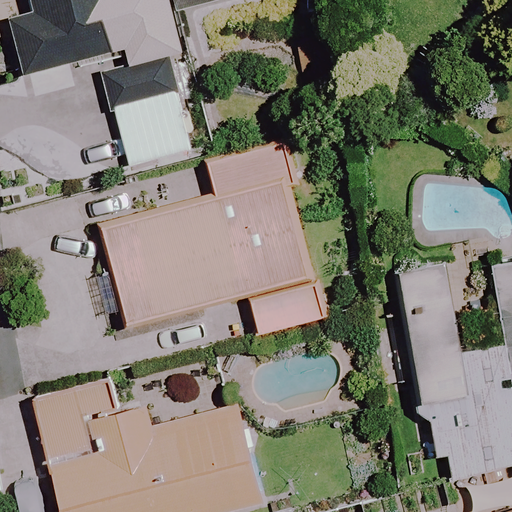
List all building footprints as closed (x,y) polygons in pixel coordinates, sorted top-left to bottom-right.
[(123,64),(164,54),(174,52),(161,0),(25,0),(29,13),(4,19),(17,76),(96,57),(120,51),(123,64)] [(180,0),(184,12),(225,0),(180,0)] [(96,57),(100,71),(92,73),(102,117),(110,115),(123,167),(187,151),(164,54),(123,64),(120,51),(96,57)] [(318,319),(278,151),(199,169),(207,204),(99,230),(122,324),(245,294),(255,334),(318,319)] [(511,263),(486,269),(502,346),(459,355),(441,271),(396,280),(438,480),(511,464),(511,263)] [(147,421),(144,408),(92,420),(99,449),(44,463),(55,511),(231,511),(268,503),(242,398),(147,421)]
